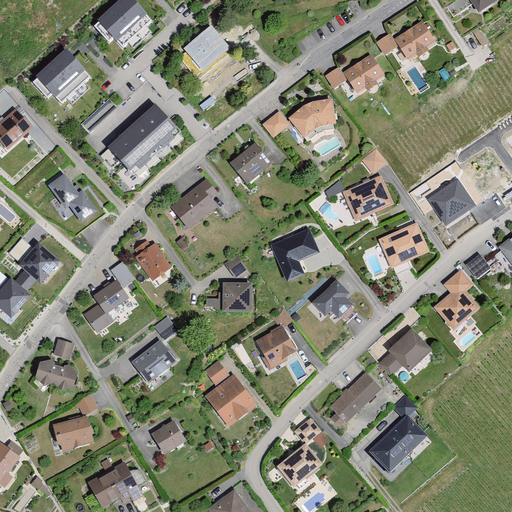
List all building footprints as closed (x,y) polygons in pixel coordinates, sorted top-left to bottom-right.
[(133,0),(103,0),(89,13),(117,43),(147,15),(133,0)] [(470,6),(466,0),(451,0),(444,5),(451,17),(470,6)] [(476,14),(497,0),(466,0),(470,6),(476,14)] [(416,58),(426,53),(424,50),(433,44),(420,23),(392,40),(405,61),(414,55),(416,58)] [(229,51),(208,28),(181,52),(190,61),(187,64),(198,78),(229,51)] [(488,43),(479,28),(472,33),(481,48),(488,43)] [(388,35),(374,43),(382,56),(395,48),(388,35)] [(58,42),(27,68),(53,99),(84,73),(58,42)] [(451,42),(444,46),(447,52),(454,49),(451,42)] [(365,91),(375,85),(373,83),(382,77),(370,56),(341,73),(354,94),(364,88),(365,91)] [(337,68),(324,76),(331,89),(345,81),(337,68)] [(289,120),(303,137),(316,126),(334,124),(331,101),(308,104),(289,120)] [(155,108),(109,148),(131,173),(177,133),(155,108)] [(34,131),(15,109),(0,121),(0,148),(6,155),(34,131)] [(279,117),(263,128),(271,139),(287,128),(279,117)] [(254,145),(229,166),(246,186),(271,166),(254,145)] [(386,163),(375,149),(361,161),(372,174),(386,163)] [(57,167),(42,178),(61,204),(66,200),(78,217),(93,206),(80,187),(74,191),(57,167)] [(380,178),(343,193),(355,221),(392,205),(380,178)] [(459,178),(427,198),(445,227),(477,206),(459,178)] [(206,180),(168,210),(185,231),(223,200),(206,180)] [(341,183),(326,189),(329,197),(344,190),(341,183)] [(415,225),(378,241),(390,269),(427,253),(415,225)] [(309,231),(272,246),(287,282),(303,275),(298,261),(318,253),(309,231)] [(21,238),(9,253),(18,261),(31,246),(21,238)] [(511,239),(501,248),(503,250),(496,256),(511,276),(511,239)] [(135,251),(138,256),(134,258),(150,282),(171,268),(154,244),(150,247),(147,242),(135,251)] [(39,243),(20,265),(22,267),(36,279),(41,283),(60,261),(39,243)] [(466,263),(477,280),(492,270),(480,253),(466,263)] [(236,257),(224,265),(233,278),(245,270),(236,257)] [(36,279),(22,267),(12,278),(26,290),(36,279)] [(132,281),(123,268),(115,273),(124,286),(132,281)] [(477,309),(462,293),(470,286),(458,272),(443,286),(450,295),(433,310),(451,331),(477,309)] [(32,296),(26,290),(12,278),(11,276),(0,288),(0,308),(11,319),(32,296)] [(352,295),(333,278),(311,302),(329,319),(336,312),(345,320),(355,308),(346,301),(352,295)] [(111,323),(105,313),(127,298),(116,282),(91,299),(96,306),(83,315),(95,334),(111,323)] [(249,285),(221,285),(221,313),(249,313),(249,285)] [(217,311),(217,299),(204,299),(204,311),(217,311)] [(292,321),(284,309),(274,315),(282,327),(292,321)] [(166,319),(154,328),(162,340),(175,331),(166,319)] [(281,329),(255,342),(270,370),(286,362),(284,358),(294,353),(281,329)] [(429,353),(410,331),(386,351),(390,356),(400,368),(405,373),(429,353)] [(72,344),(56,339),(51,354),(67,360),(72,344)] [(159,342),(130,363),(145,384),(174,363),(159,342)] [(380,364),(390,376),(400,368),(390,356),(380,364)] [(69,365),(53,360),(41,363),(35,379),(43,388),(53,384),(61,394),(72,390),(77,374),(69,365)] [(216,388),(229,377),(218,363),(204,373),(216,388)] [(346,424),(379,390),(362,374),(346,391),(342,387),(337,393),(341,396),(329,408),(346,424)] [(216,388),(203,398),(227,429),(255,407),(231,376),(229,377),(216,388)] [(90,397),(77,404),(83,416),(97,409),(90,397)] [(405,418),(365,456),(387,479),(426,441),(405,418)] [(83,419),(51,426),(57,450),(89,443),(83,419)] [(293,432),(303,445),(320,432),(310,419),(293,432)] [(172,423),(150,435),(160,453),(182,441),(172,423)] [(320,433),(312,440),(319,449),(327,442),(320,433)] [(21,451),(9,441),(4,448),(16,457),(21,451)] [(319,465),(303,445),(275,467),(291,487),(319,465)] [(17,459),(0,446),(0,488),(1,489),(10,478),(5,475),(17,459)] [(123,464),(87,483),(101,508),(119,498),(124,505),(141,496),(123,464)] [(41,481),(34,476),(28,483),(35,488),(41,481)] [(44,499),(49,494),(38,484),(35,488),(44,499)] [(247,511),(232,491),(208,508),(210,511),(247,511)] [(165,497),(158,501),(161,507),(168,502),(165,497)]
